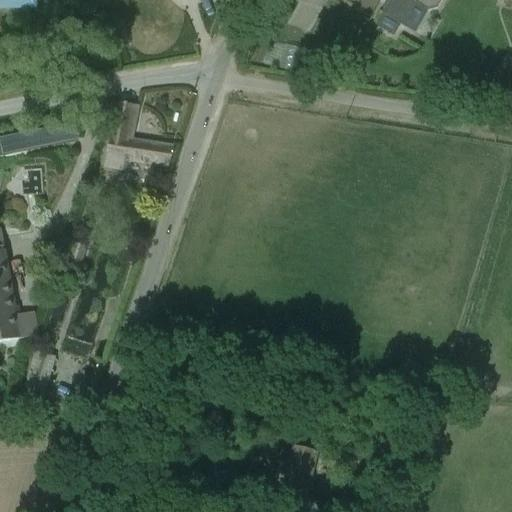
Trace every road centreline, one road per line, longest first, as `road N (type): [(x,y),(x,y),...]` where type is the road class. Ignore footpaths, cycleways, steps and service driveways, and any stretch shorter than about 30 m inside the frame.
road 1 (unclassified): [(70,511),(215,83)]
road 2 (unclassified): [(511,134),(215,83)]
road 3 (unclassified): [(215,83),(193,80),(0,115)]
